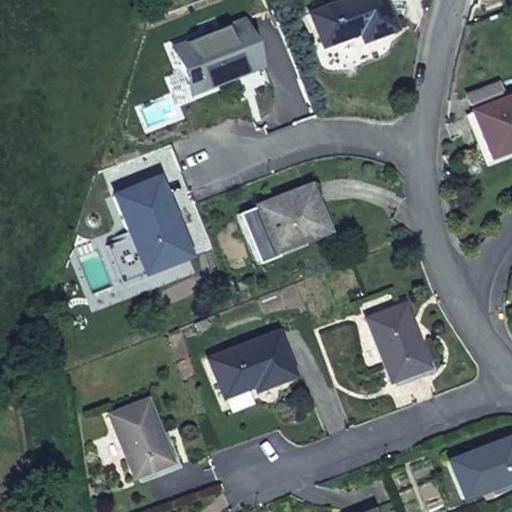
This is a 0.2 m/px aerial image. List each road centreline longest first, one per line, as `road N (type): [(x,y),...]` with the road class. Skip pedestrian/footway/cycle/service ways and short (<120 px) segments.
road 1 (residential): [(511,391),(444,409),(251,488)]
road 2 (residential): [(417,151),(334,131),(210,168)]
road 3 (residential): [(417,151),(423,210),(475,303)]
road 4 (residential): [(449,0),(417,151)]
